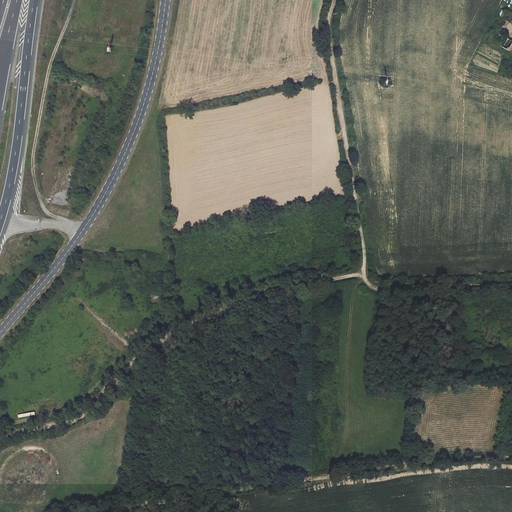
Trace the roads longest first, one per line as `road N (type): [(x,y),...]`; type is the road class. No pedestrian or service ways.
road 1 (track): [(511,457),(407,464),(79,511)]
road 2 (tertiary): [(165,0),(155,62),(118,166),(79,234),(0,334)]
road 3 (track): [(0,436),(86,412),(138,355),(191,320),(295,286)]
road 4 (track): [(335,0),(329,44),(364,278)]
road 5 (motorway): [(0,221),(33,0)]
road 6 (track): [(295,286),(280,338),(282,380),(267,401),(253,486)]
road 7 (track): [(511,285),(378,288),(364,278)]
